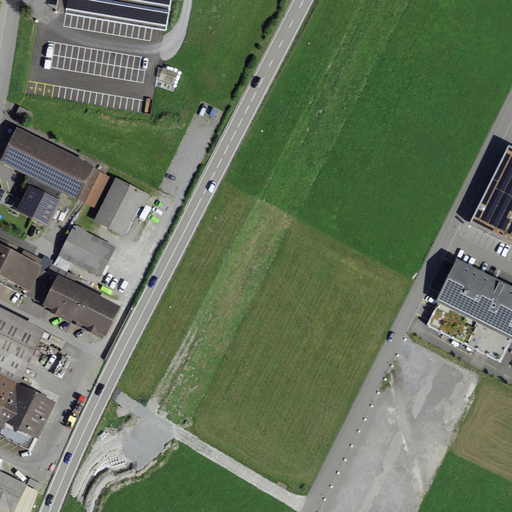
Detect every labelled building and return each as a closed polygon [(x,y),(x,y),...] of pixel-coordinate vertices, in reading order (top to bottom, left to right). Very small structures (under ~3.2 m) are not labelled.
[(67,0),(66,12),(165,29),(169,0),(67,0)] [(16,113),(28,119),(32,113),(20,107),(16,113)] [(84,203),(85,202),(99,174),(100,173),(17,131),(1,162),(30,177),(25,188),(22,187),(22,188),(31,192),(22,210),(47,224),(46,223),(61,193),(84,203)] [(478,229),(511,245),(511,160),(489,206),(481,202),(476,213),(484,217),(478,229)] [(107,179),(99,174),(85,202),(93,206),(107,179)] [(123,235),(139,203),(144,206),(148,197),(117,182),(96,222),(123,235)] [(255,304),(291,223),(242,201),(206,283),(255,304)] [(99,273),(110,250),(83,236),(85,232),(77,228),(74,232),(71,230),(61,248),(65,250),(63,255),(99,273)] [(0,273),(10,254),(7,252),(7,253),(0,249),(0,273)] [(14,256),(10,254),(0,273),(0,283),(24,296),(25,295),(35,300),(48,275),(37,270),(38,268),(37,268),(41,260),(24,252),(20,260),(13,256),(14,256)] [(427,326),(466,346),(497,284),(458,265),(427,326)] [(58,280),(48,275),(35,300),(46,305),(44,308),(71,322),(73,320),(78,322),(76,324),(101,337),(105,336),(118,310),(70,286),(74,279),(62,273),(58,280)] [(511,337),(511,291),(497,284),(466,346),(500,362),(511,337)] [(0,380),(12,386),(16,379),(17,377),(16,376),(36,338),(0,319),(0,380)] [(163,416),(157,429),(306,498),(339,428),(303,411),(298,422),(194,374),(173,421),(163,416)] [(16,379),(12,386),(0,380),(0,436),(29,451),(51,406),(25,393),(29,385),(16,379)] [(459,400),(449,417),(457,422),(467,405),(459,400)] [(0,511),(31,511),(38,493),(0,473),(0,511)] [(470,511),(473,511),(478,504),(460,495),(455,504),(470,511)]
